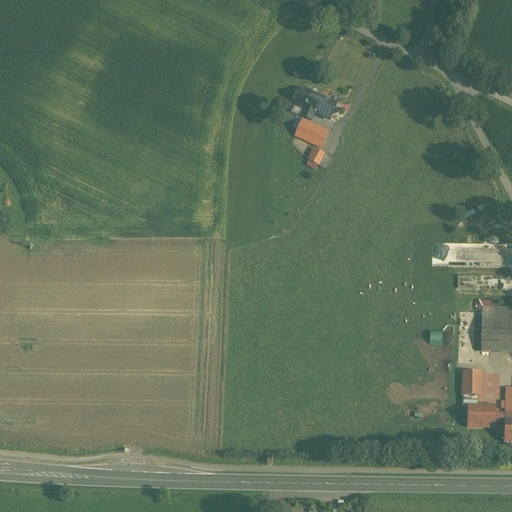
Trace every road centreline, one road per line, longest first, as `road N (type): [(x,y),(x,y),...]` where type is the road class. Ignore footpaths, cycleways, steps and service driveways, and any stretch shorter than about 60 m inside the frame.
road 1 (primary): [(511,486),(159,481),(0,468)]
road 2 (unclassified): [(292,0),(446,72),(511,196)]
